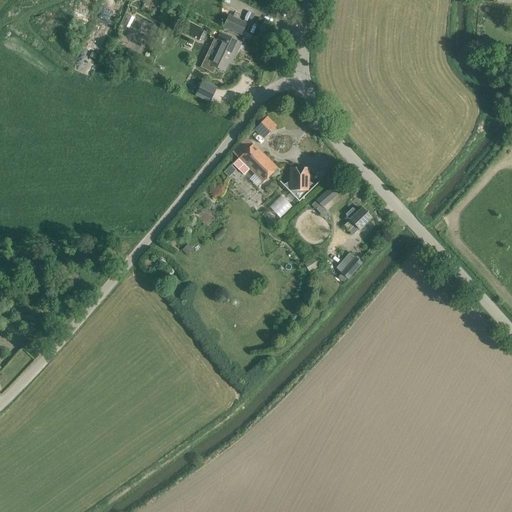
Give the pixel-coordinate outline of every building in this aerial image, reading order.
[(134,32),(132,37),(142,42),(152,24),(131,11),(122,26),(134,32)] [(247,23),(228,15),(223,26),(241,35),(247,23)] [(201,67),(212,72),(215,67),(224,71),(238,42),(220,33),(217,40),(220,41),(212,57),(206,55),(201,67)] [(85,65),(93,58),(85,50),(78,58),(85,65)] [(196,96),(209,102),(216,87),(202,81),(196,96)] [(267,114),(253,127),(263,137),(277,124),(267,114)] [(277,168),(247,138),(232,152),(238,158),(233,163),(244,174),(249,169),(263,183),(277,168)] [(229,164),(224,172),(230,176),(236,167),(229,164)] [(295,168),(291,168),(290,181),(283,185),(299,201),(315,185),(309,182),(310,167),(304,168),(304,169),(300,176),(296,168),(295,168)] [(336,193),(331,188),(312,205),(316,210),(336,193)] [(371,218),(362,208),(344,226),(352,235),(358,229),(359,230),(371,218)] [(183,250),(189,256),(194,250),(188,244),(183,250)] [(337,269),(342,273),(341,274),(347,279),(362,263),(355,257),(350,254),(337,269)] [(304,264),(308,272),(318,267),(313,259),(304,264)]
